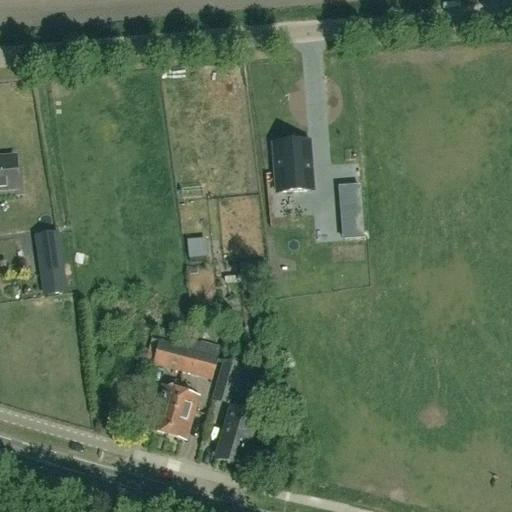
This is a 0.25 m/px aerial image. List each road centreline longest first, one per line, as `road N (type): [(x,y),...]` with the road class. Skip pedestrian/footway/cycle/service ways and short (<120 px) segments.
road 1 (residential): [(0,59),(511,13)]
road 2 (primary): [(143,492),(0,450)]
